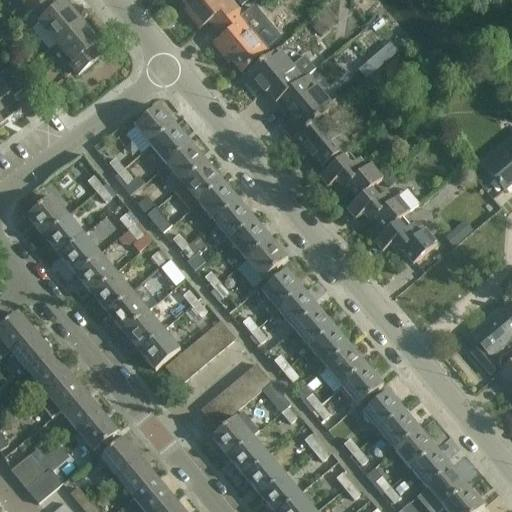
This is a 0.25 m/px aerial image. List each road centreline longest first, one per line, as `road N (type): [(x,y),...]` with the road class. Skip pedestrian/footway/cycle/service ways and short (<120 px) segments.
road 1 (residential): [(408,351),(169,64)]
road 2 (residential): [(169,64),(0,194)]
road 3 (residential): [(26,281),(154,433)]
road 4 (residential): [(511,476),(408,351)]
road 5 (residential): [(408,351),(511,265)]
road 6 (residential): [(154,433),(250,349)]
